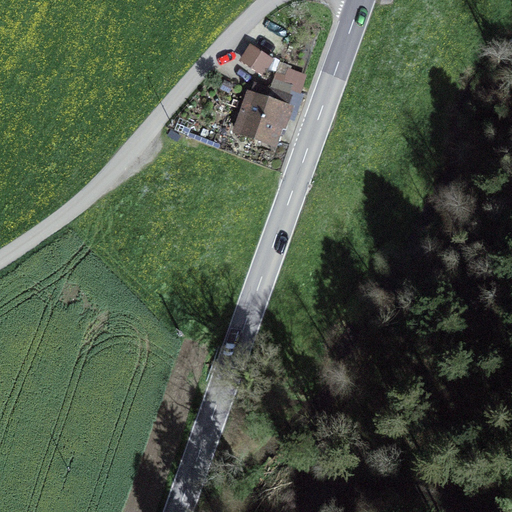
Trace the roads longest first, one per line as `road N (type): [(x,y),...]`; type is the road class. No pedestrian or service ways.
road 1 (secondary): [(176,511),(360,0)]
road 2 (unclassified): [(273,0),(87,196),(0,258)]
